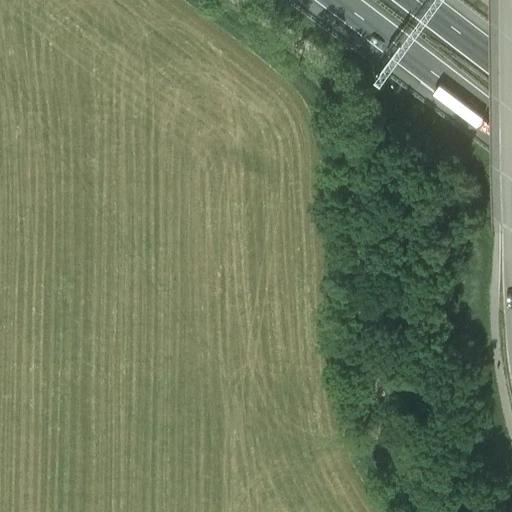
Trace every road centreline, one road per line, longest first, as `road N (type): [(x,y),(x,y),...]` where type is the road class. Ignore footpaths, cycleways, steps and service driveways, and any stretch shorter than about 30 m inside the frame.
road 1 (unclassified): [(428,511),(373,386),(353,146),(340,86),(318,59),(239,0)]
road 2 (motorway): [(337,0),(511,133)]
road 3 (motorway): [(511,76),(412,0)]
